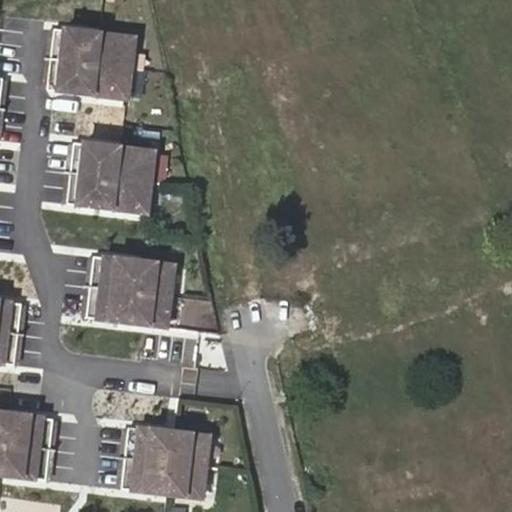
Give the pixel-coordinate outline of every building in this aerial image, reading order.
[(54,30),(48,29),(41,89),(47,90),(54,30)] [(99,35),(54,30),(47,90),(125,99),(132,39),(99,35)] [(9,80),(3,80),(0,105),(0,140),(2,141),(9,80)] [(74,144),(68,143),(61,203),(67,204),(74,144)] [(119,149),(74,144),(67,204),(145,213),(152,153),(119,149)] [(94,258),(88,257),(81,317),(87,318),(94,258)] [(139,263),(94,258),(87,318),(164,327),(172,267),(139,263)] [(0,302),(0,363),(15,365),(22,305),(0,302)] [(28,306),(22,305),(15,365),(21,366),(28,306)] [(9,415),(0,413),(0,475),(2,475),(47,481),(54,420),(9,415)] [(60,421),(54,420),(47,481),(53,481),(53,479),(60,421)] [(116,490),(122,490),(129,429),(123,428),(116,490)] [(210,439),(129,429),(122,490),(203,500),(210,439)]
